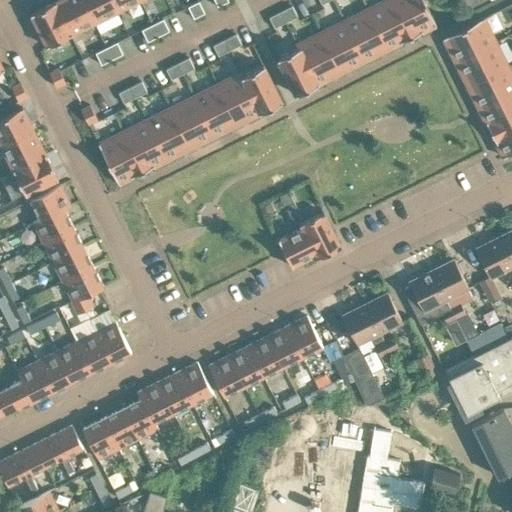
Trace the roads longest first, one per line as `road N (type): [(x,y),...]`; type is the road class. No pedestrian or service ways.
road 1 (residential): [(173,351),(0,9)]
road 2 (residential): [(173,351),(511,181)]
road 3 (residential): [(0,438),(173,351)]
